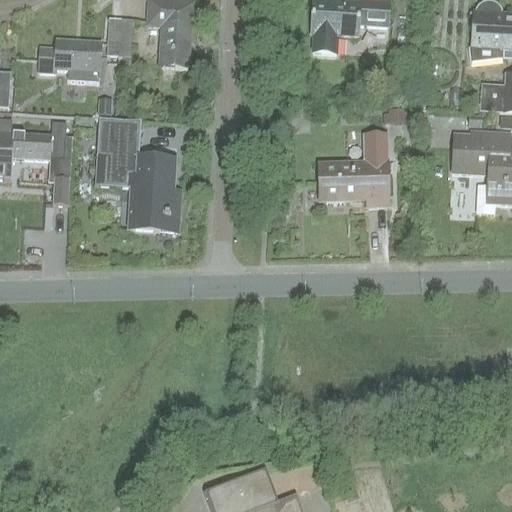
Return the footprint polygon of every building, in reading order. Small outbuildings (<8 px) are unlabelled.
[(511,14),(507,14),(507,20),(502,19),(502,16),(502,14),(500,11),(499,9),(497,7),(494,5),(492,4),(489,4),(486,4),(483,5),(481,6),(478,8),(476,10),(475,12),(474,15),(473,18),(471,53),(469,52),(471,68),(503,64),(503,55),(511,55),(511,14)] [(187,74),(190,31),(191,31),(192,8),(147,5),(146,27),(161,28),(158,72),(187,74)] [(359,29),(388,31),(390,8),(358,6),(358,8),(313,5),(310,40),(313,40),(312,57),(336,59),(337,40),(358,41),(359,29)] [(118,61),(120,24),(108,23),(107,60),(118,61)] [(120,24),(118,61),(131,62),(133,25),(120,24)] [(55,45),(55,52),(39,51),(37,78),(56,80),(57,76),(67,77),(67,85),(97,87),(98,77),(100,48),(55,45)] [(0,112),(8,113),(11,77),(0,76),(0,112)] [(511,78),(506,78),(505,90),(482,88),(479,115),(511,118),(511,78)] [(483,119),(471,118),(470,130),(483,131),(483,119)] [(0,123),(0,183),(10,184),(10,182),(9,182),(11,164),(49,166),(50,140),(11,137),(12,124),(0,123)] [(98,123),(96,159),(94,159),(93,189),(131,192),(128,234),(178,237),(180,194),(174,194),(176,163),(138,161),(141,127),(98,123)] [(511,157),(510,158),(511,139),(472,136),(471,141),(454,140),(451,178),(487,180),(487,191),(477,190),(475,218),(493,219),(494,209),(511,209),(511,157)] [(318,167),(319,207),(367,206),(367,212),(389,212),(388,164),(386,164),(385,138),(364,139),(365,166),(318,167)] [(53,179),(51,205),(67,206),(68,180),(53,179)] [(302,511),(297,497),(275,505),(264,477),(206,499),(211,511),(302,511)]
